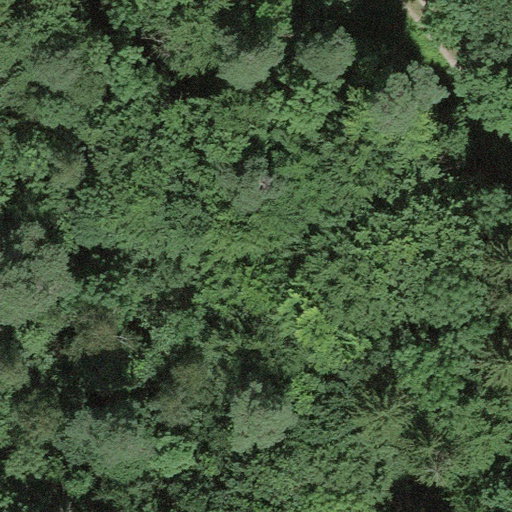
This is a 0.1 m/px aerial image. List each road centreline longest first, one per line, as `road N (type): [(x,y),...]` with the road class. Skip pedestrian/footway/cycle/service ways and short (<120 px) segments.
road 1 (track): [(511,382),(361,511)]
road 2 (track): [(511,143),(421,0)]
